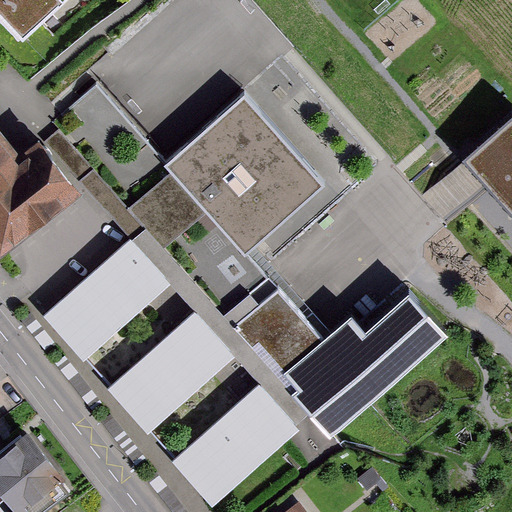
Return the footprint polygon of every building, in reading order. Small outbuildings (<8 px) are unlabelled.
[(0,0),(0,8),(19,29),(49,0),(0,0)] [(322,179),(235,86),(160,156),(114,199),(155,243),(202,214),(240,255),(322,179)] [(511,115),(510,114),(455,156),(472,176),(511,220),(511,115)] [(7,145),(0,135),(0,247),(74,190),(25,133),(7,145)] [(160,281),(121,233),(33,304),(73,351),(160,281)] [(305,333),(271,292),(235,323),(321,426),(435,331),(393,281),(348,318),(338,306),(305,333)] [(225,354),(188,310),(104,379),(141,424),(225,354)] [(285,429),(248,385),(167,454),(204,497),(285,429)] [(37,511),(69,489),(25,431),(0,438),(0,511),(37,511)] [(306,511),(295,496),(272,511),(306,511)]
